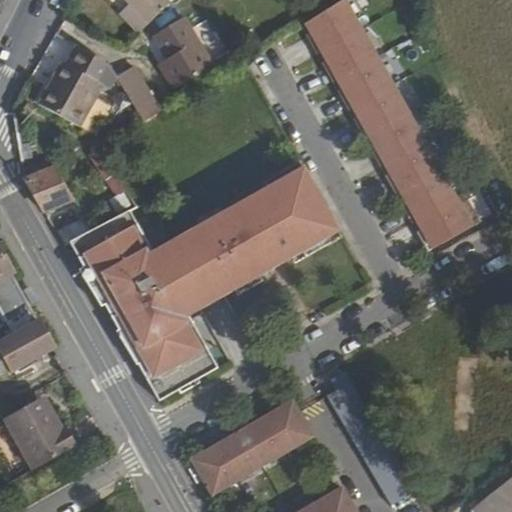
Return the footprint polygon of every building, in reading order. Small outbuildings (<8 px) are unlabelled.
[(133,0),(125,7),(143,26),(169,0),(133,0)] [(315,54),(358,30),(341,1),(304,23),(312,38),(307,40),(315,54)] [(154,32),(168,56),(160,61),(175,86),(214,62),(185,14),(154,32)] [(335,79),(373,59),(358,30),(320,51),(328,66),(323,68),(330,82),(335,79)] [(69,45),(60,63),(91,79),(100,62),(69,45)] [(351,107),(389,86),(373,59),(335,79),(344,94),(338,96),(346,110),(351,107)] [(57,61),(35,104),(77,126),(99,82),(91,79),(60,63),(57,61)] [(114,76),(136,110),(154,98),(131,65),(114,76)] [(366,135),(404,114),(389,86),(351,107),(359,121),(354,125),(361,138),(366,135)] [(13,113),(19,150),(29,149),(27,136),(31,135),(27,111),(13,113)] [(377,166),(420,143),(404,114),(366,135),(374,150),(370,153),(377,166)] [(392,194),(435,171),(420,143),(382,164),(390,178),(385,181),(392,194)] [(24,180),(42,211),(52,207),(63,203),(74,199),(54,168),(24,180)] [(408,223),(413,220),(451,198),(435,171),(398,192),(406,206),(401,209),(408,223)] [(151,259),(123,212),(78,239),(88,256),(95,269),(84,276),(107,314),(114,310),(120,321),(117,324),(125,337),(122,338),(143,372),(142,373),(164,409),(223,375),(191,318),(341,235),(307,172),(151,259)] [(416,237),(424,251),(467,227),(451,198),(413,220),(422,234),(416,237)] [(0,316),(11,335),(0,341),(0,349),(12,370),(51,348),(0,257),(0,316)] [(0,341),(11,335),(0,316),(0,341)] [(410,487),(340,367),(326,375),(332,386),(323,391),(349,436),(387,501),(410,487)] [(4,418),(33,469),(76,445),(66,429),(59,433),(39,398),(4,418)] [(275,405),(263,412),(283,447),(290,443),(287,439),(298,432),(301,436),(307,432),(288,398),(275,405)] [(252,419),(238,427),(258,461),(265,457),(263,453),(274,447),(276,451),(283,447),(263,412),(252,419)] [(226,433),(214,440),(234,475),(241,471),(239,467),(250,461),(252,464),(258,461),(238,427),(226,433)] [(234,475),(214,440),(195,451),(189,455),(209,489),(216,485),(214,482),(225,475),(227,479),(234,475)] [(511,511),(511,478),(472,511),(473,511),(511,511)] [(353,511),(339,488),(315,502),(320,511),(353,511)] [(320,511),(315,502),(297,511),(320,511)]
